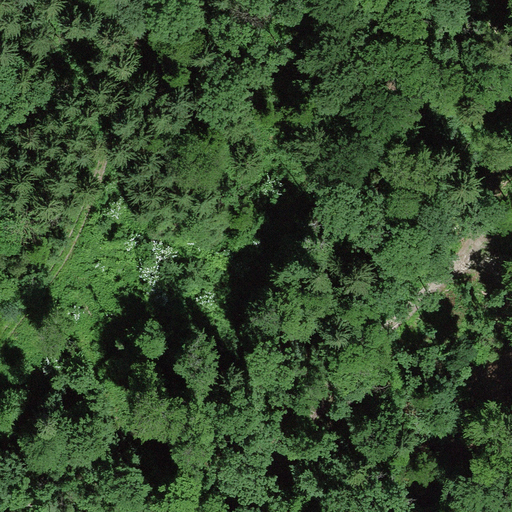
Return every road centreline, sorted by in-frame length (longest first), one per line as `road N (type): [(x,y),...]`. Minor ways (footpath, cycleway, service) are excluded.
road 1 (track): [(511,127),(491,149),(465,255),(358,356),(257,474),(204,511)]
road 2 (track): [(141,0),(118,115),(84,213),(64,255),(0,341)]
